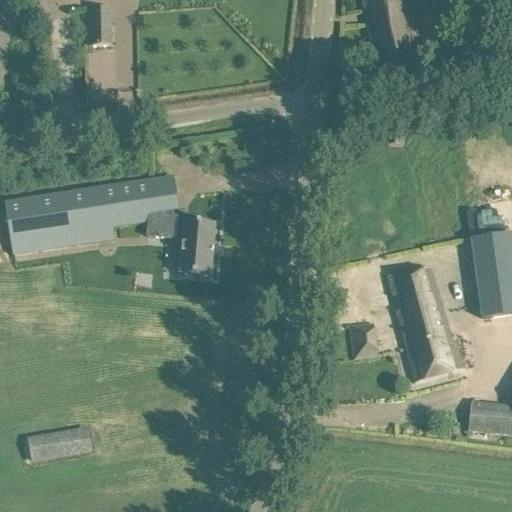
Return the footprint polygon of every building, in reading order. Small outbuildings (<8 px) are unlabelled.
[(418,32),(412,0),(362,0),(379,87),(419,80),(411,33),(418,32)] [(87,10),(87,48),(112,46),(111,9),(87,10)] [(476,38),(444,39),(446,80),(451,79),(476,78),(478,78),(476,38)] [(390,120),(388,147),(404,148),(406,121),(390,120)] [(220,227),(159,222),(153,182),(9,204),(17,256),(101,243),(99,231),(153,223),(152,238),(184,241),(181,275),(201,277),(201,279),(205,279),(205,277),(215,278),(217,259),(213,259),(215,227),(220,228),(220,227)] [(76,298),(104,297),(101,250),(74,252),(76,298)] [(397,276),(388,279),(393,297),(397,296),(401,313),(397,314),(416,385),(465,371),(457,341),(453,342),(431,270),(424,271),(424,270),(397,274),(397,276)] [(378,358),(374,325),(351,328),(354,361),(378,358)] [(511,406),(471,402),(467,431),(511,435),(511,406)] [(32,464),(32,465),(93,454),(89,429),(28,440),(32,464)]
